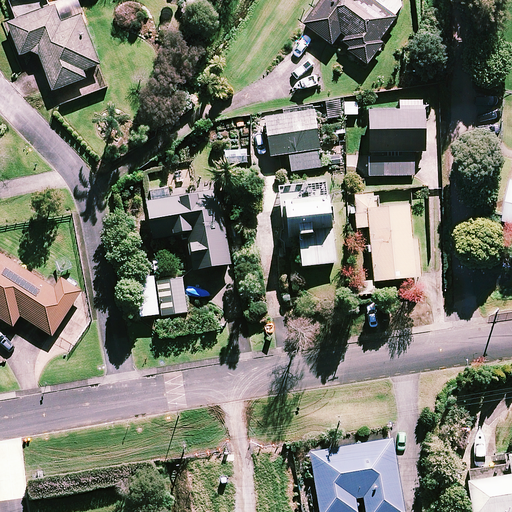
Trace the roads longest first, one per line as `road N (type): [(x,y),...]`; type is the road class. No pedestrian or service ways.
road 1 (residential): [(511,336),(125,401)]
road 2 (residential): [(0,93),(84,190),(125,401)]
road 3 (residential): [(125,401),(0,423)]
